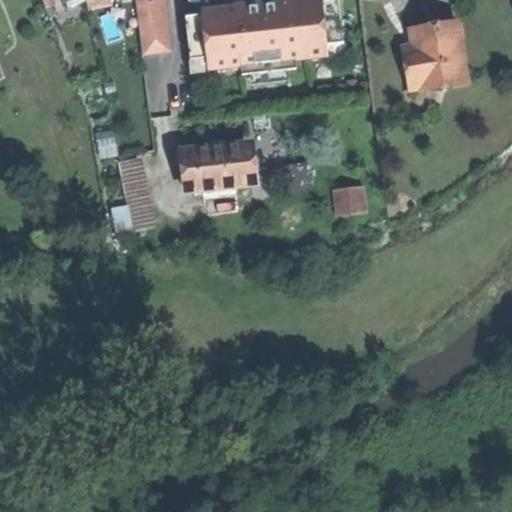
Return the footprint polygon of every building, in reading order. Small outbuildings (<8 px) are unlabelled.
[(136,0),(143,54),(169,51),(163,0),(136,0)] [(309,0),(288,2),(288,0),(256,3),(233,6),(233,8),(201,12),(202,16),(185,17),(189,60),(206,58),(207,70),(239,67),(240,76),(295,70),(294,61),(327,58),(325,46),(342,44),(338,1),(321,3),(320,0),(309,0)] [(470,85),(460,20),(407,28),(410,43),(401,44),(409,95),(470,85)] [(250,186),(247,146),(214,148),(182,151),(186,191),(250,186)] [(133,225),(135,232),(150,229),(136,161),(121,164),(133,225)] [(314,183),(313,166),(291,167),(292,184),(314,183)] [(334,188),(336,216),(370,213),(368,185),(334,188)]
